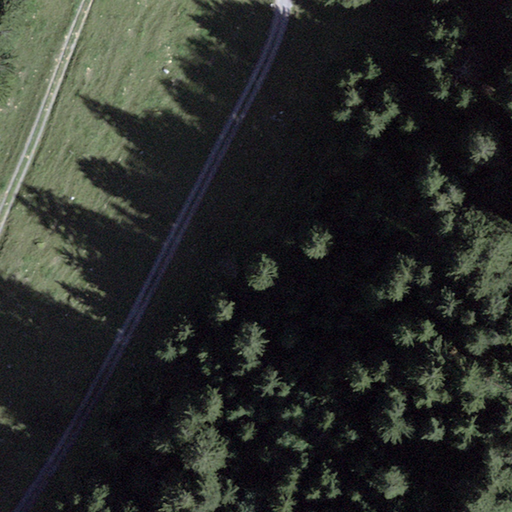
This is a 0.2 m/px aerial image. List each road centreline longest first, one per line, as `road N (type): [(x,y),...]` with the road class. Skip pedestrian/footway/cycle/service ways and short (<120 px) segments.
road 1 (track): [(23,511),(267,72),(290,0)]
road 2 (track): [(74,0),(0,193)]
